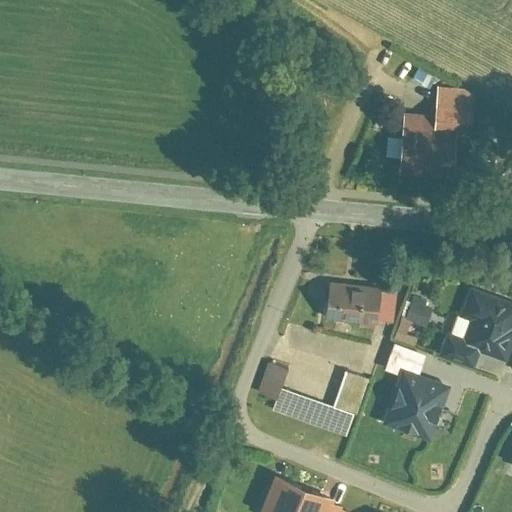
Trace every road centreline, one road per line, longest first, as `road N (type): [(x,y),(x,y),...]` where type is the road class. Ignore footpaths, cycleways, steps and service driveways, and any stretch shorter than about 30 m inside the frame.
road 1 (residential): [(313,210),(234,399),(244,430),(421,506),(452,503),(501,399),(511,394)]
road 2 (tertiary): [(313,210),(0,181)]
road 3 (tertiary): [(511,228),(313,210)]
road 4 (track): [(234,399),(186,511)]
